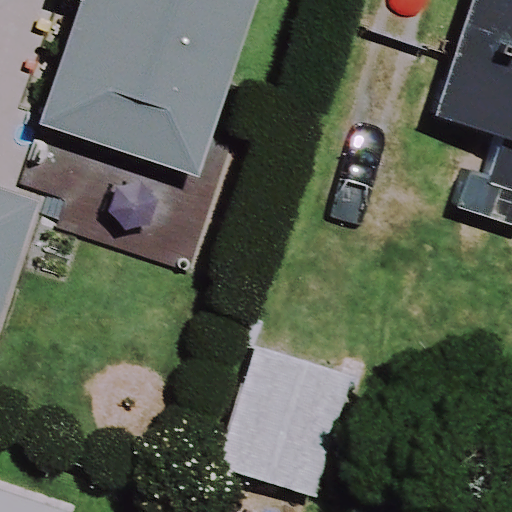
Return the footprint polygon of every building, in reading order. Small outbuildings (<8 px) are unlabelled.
[(252,0),(77,0),(79,0),(36,125),(192,179),(252,0)] [(511,0),(461,0),(420,116),(477,136),(451,208),(511,229),(511,0)] [(0,325),(37,206),(0,194),(0,325)] [(353,383),(250,347),(209,467),(312,502),(353,383)] [(49,511),(0,495),(0,511),(49,511)]
